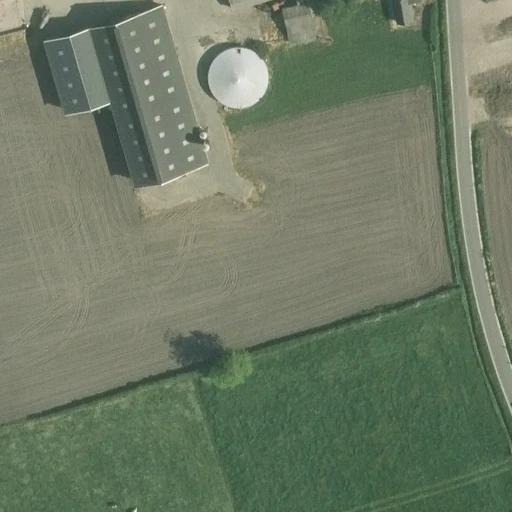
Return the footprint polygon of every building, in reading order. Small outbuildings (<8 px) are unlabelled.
[(230,0),(233,8),(262,0),(230,0)] [(393,0),(397,23),(415,20),(412,2),(419,0),(418,0),(393,0)] [(316,39),(308,1),(282,7),(290,45),(316,39)] [(163,6),(47,40),(68,111),(114,98),(139,183),(208,163),(163,6)] [(202,50),(213,100),(264,89),(253,39),(202,50)] [(234,198),(259,210),(265,198),(240,185),(234,198)]
